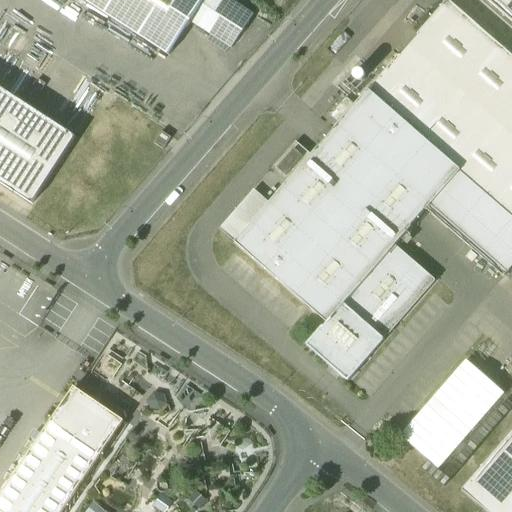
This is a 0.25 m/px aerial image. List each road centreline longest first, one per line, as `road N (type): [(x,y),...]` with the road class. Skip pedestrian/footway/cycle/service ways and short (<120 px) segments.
road 1 (unclassified): [(322,0),(81,278)]
road 2 (unclassified): [(81,278),(310,434)]
road 3 (residential): [(310,434),(408,511)]
